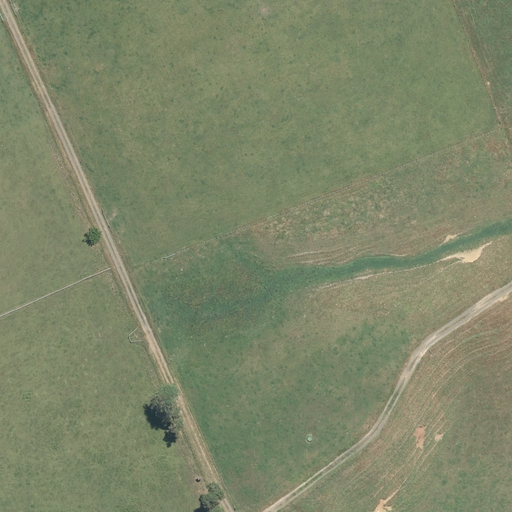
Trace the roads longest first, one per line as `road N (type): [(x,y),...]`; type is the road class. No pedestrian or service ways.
road 1 (track): [(0,10),(226,511)]
road 2 (track): [(268,511),(375,441),(419,356),(511,298)]
